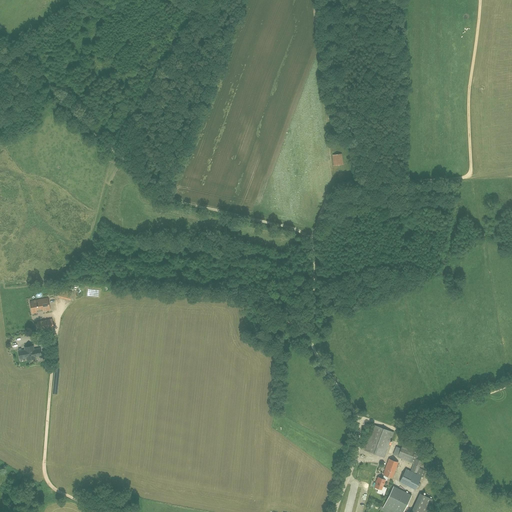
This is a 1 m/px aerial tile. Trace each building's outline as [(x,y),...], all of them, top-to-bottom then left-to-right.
[(334,165),(343,164),(342,154),(333,155),(334,165)] [(61,289),(59,296),(69,298),(71,292),(61,289)] [(37,312),(37,310),(42,309),(43,311),(50,310),(49,305),(48,302),(48,298),(30,302),(32,313),(37,312)] [(52,319),(37,322),(37,324),(34,324),(36,332),(54,329),(53,325),(52,323),(52,319)] [(33,346),(31,346),(25,348),(25,350),(18,351),(20,359),(27,358),(27,360),(35,358),(35,357),(37,357),(38,357),(40,357),(40,356),(41,356),(40,348),(39,348),(38,348),(36,349),(34,349),(33,346)] [(384,457),(393,432),(374,425),(364,450),(384,457)] [(427,471),(420,468),(422,461),(416,459),(418,455),(414,453),(415,450),(402,445),(401,448),(396,446),(393,455),(397,456),(397,457),(413,463),(410,471),(418,473),(423,476),(427,471)] [(385,475),(388,476),(392,478),(394,471),(395,471),(398,462),(389,459),(385,468),(386,468),(383,475),(385,475)] [(421,476),(406,469),(400,482),(415,489),(421,476)] [(388,476),(385,475),(384,479),(378,477),(375,487),(375,488),(378,490),(377,492),(384,495),(387,488),(383,487),(385,480),(387,480),(388,476)] [(355,501),(359,482),(352,481),(347,500),(355,501)] [(362,483),(357,510),(363,511),(368,484),(362,483)] [(403,511),(412,495),(393,486),(383,507),(393,511),(403,511)] [(410,511),(426,511),(432,499),(420,493),(410,511)]
